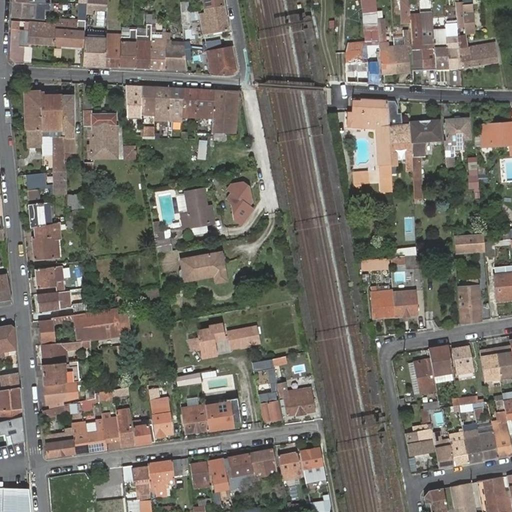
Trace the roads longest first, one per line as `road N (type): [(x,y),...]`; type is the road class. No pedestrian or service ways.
road 1 (residential): [(231,0),(243,64),(229,81),(0,71)]
road 2 (residential): [(38,467),(310,429)]
road 3 (residential): [(511,324),(387,349),(408,483)]
road 4 (residential): [(0,80),(21,312)]
road 5 (residential): [(337,90),(511,97)]
road 6 (residential): [(21,312),(38,467)]
